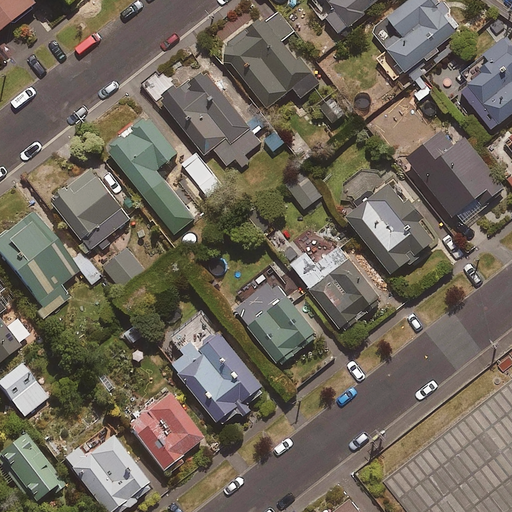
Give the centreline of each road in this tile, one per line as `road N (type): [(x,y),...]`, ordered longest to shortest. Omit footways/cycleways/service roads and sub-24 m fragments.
road 1 (residential): [(511,291),(233,511)]
road 2 (residential): [(161,0),(0,128)]
